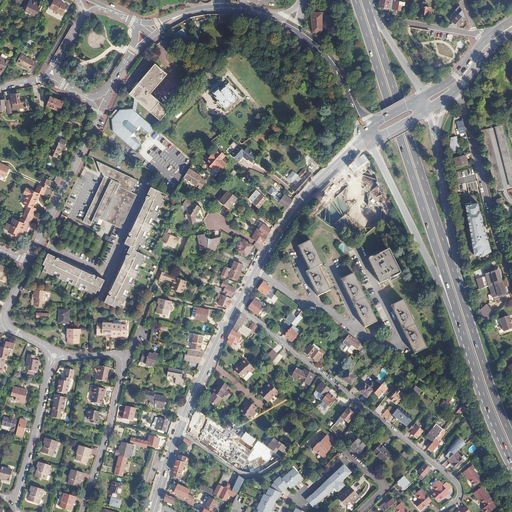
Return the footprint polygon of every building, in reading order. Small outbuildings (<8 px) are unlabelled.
[(64,5),(53,0),(49,8),(60,14),(64,5)] [(380,0),(379,6),(381,6),(381,8),(385,9),(385,7),(389,8),(390,0),(380,0)] [(405,2),(395,0),(394,0),(393,9),(403,11),(405,2)] [(40,6),(30,1),(25,11),(35,17),(40,6)] [(430,8),(421,6),(419,13),(429,15),(430,8)] [(465,19),(461,10),(452,22),(453,23),(458,27),(465,19)] [(322,13),(311,13),(312,32),(318,32),(319,35),(322,34),(323,33),(322,13)] [(189,18),(184,22),(183,22),(191,33),(193,32),(196,30),(200,28),(203,26),(208,25),(211,23),(213,23),(212,22),(212,20),(211,18),(210,17),(209,14),(200,15),(190,18),(189,18)] [(174,44),(176,42),(178,45),(177,45),(178,46),(179,46),(180,47),(182,47),(183,47),(184,47),(185,47),(185,46),(191,47),(193,39),(185,37),(183,39),(179,36),(177,38),(174,34),(169,40),(174,44)] [(164,40),(158,44),(163,55),(170,52),(164,40)] [(35,63),(20,55),(16,62),(31,71),(35,63)] [(8,62),(0,57),(0,71),(3,73),(8,62)] [(167,74),(155,64),(129,94),(135,99),(138,102),(160,120),(169,110),(150,94),(167,74)] [(215,95),(214,96),(218,100),(216,102),(220,107),(222,105),(225,108),(232,103),(232,102),(237,98),(226,86),(221,90),(219,88),(213,92),(215,95)] [(18,94),(10,95),(12,110),(20,109),(25,108),(24,102),(19,103),(18,94)] [(45,103),(47,103),(46,106),(48,107),(58,111),(62,103),(50,97),(48,102),(46,101),(45,103)] [(112,121),(112,122),(113,131),(114,132),(113,133),(135,151),(136,151),(140,146),(140,143),(133,137),(135,135),(136,136),(138,136),(140,134),(140,132),(138,131),(140,128),(147,134),(151,134),(154,130),(154,128),(135,112),(133,110),(121,111),(120,112),(119,112),(118,113),(116,111),(114,111),(111,115),(111,117),(113,119),(112,120),(112,121)] [(46,112),(43,111),(37,124),(40,125),(46,112)] [(511,173),(499,126),(482,130),(498,193),(511,188),(511,173)] [(451,138),(450,143),(452,151),(460,149),(457,136),(451,138)] [(59,147),(52,144),(48,155),(55,158),(59,147)] [(240,147),(238,145),(230,153),(239,161),(245,154),(239,148),(240,147)] [(222,170),(227,163),(222,159),(226,154),(219,148),(215,153),(214,152),(209,157),(210,158),(207,161),(208,162),(207,163),(213,168),(214,167),(214,168),(217,165),(219,167),(218,167),(222,170)] [(307,155),(301,162),(306,167),(312,160),(307,155)] [(465,155),(454,158),(456,166),(467,164),(465,155)] [(104,176),(103,178),(83,221),(91,225),(92,222),(94,223),(95,221),(96,221),(97,221),(98,221),(99,220),(100,219),(100,218),(104,219),(116,226),(121,228),(137,194),(132,192),(138,179),(98,160),(100,171),(103,172),(103,175),(104,176)] [(358,162),(349,167),(352,173),(362,168),(358,162)] [(0,177),(4,179),(8,169),(0,165),(0,177)] [(196,186),(201,189),(206,181),(201,178),(203,176),(190,167),(185,174),(184,176),(197,185),(196,186)] [(460,171),(461,178),(475,174),(473,168),(460,171)] [(304,169),(298,174),(302,178),(307,183),(314,177),(304,169)] [(302,178),(298,174),(293,181),(296,184),(302,178)] [(57,175),(53,183),(60,187),(64,179),(57,175)] [(302,178),(296,184),(296,185),(292,189),(298,194),(307,183),(302,178)] [(347,224),(365,217),(351,181),(333,188),(347,224)] [(45,188),(37,185),(34,192),(38,194),(41,195),(45,188)] [(154,196),(152,201),(136,233),(134,238),(129,236),(127,240),(141,247),(142,244),(144,245),(146,242),(148,238),(146,237),(147,234),(148,231),(150,232),(152,229),(154,225),(152,224),(153,221),(155,219),(156,219),(158,216),(160,212),(158,211),(159,208),(160,206),(162,206),(164,203),(166,199),(164,198),(165,195),(162,193),(163,192),(152,186),(149,193),(154,196)] [(268,193),(279,202),(287,209),(293,200),(285,194),(281,200),(275,195),(278,192),(272,187),(268,192),(268,193)] [(22,194),(26,196),(22,204),(27,206),(31,208),(32,207),(34,202),(33,201),(35,197),(36,198),(38,194),(34,192),(25,188),(22,194)] [(238,198),(228,190),(219,201),(229,209),(238,198)] [(257,198),(256,196),(251,201),(253,202),(252,203),(258,208),(266,199),(261,194),(257,198)] [(145,198),(129,230),(130,230),(132,230),(134,230),(136,231),(136,232),(136,233),(152,201),(151,201),(150,201),(149,202),(148,202),(147,202),(147,201),(146,200),(145,199),(145,198)] [(200,207),(186,198),(183,204),(189,208),(187,213),(190,225),(197,223),(195,217),(201,209),(200,207)] [(495,251),(482,203),(468,204),(478,256),(483,255),(486,257),(495,251)] [(31,208),(27,206),(24,212),(32,216),(35,209),(32,207),(31,208)] [(32,216),(24,212),(22,219),(29,222),(32,216)] [(262,218),(273,227),(276,223),(266,214),(262,218)] [(6,224),(4,229),(10,232),(9,234),(19,238),(21,234),(20,234),(21,230),(23,231),(26,232),(29,227),(20,223),(12,219),(10,225),(6,224)] [(258,226),(260,227),(258,229),(267,236),(271,230),(260,222),(258,226)] [(170,234),(172,229),(167,227),(161,240),(172,246),(174,242),(178,243),(180,238),(170,234)] [(254,229),(256,231),(252,237),(251,238),(255,241),(261,244),(262,243),(267,236),(258,229),(255,227),(254,229)] [(204,234),(198,235),(200,244),(205,244),(208,243),(210,245),(216,246),(221,236),(216,234),(212,236),(204,236),(204,234)] [(126,242),(132,246),(131,248),(139,251),(141,247),(127,240),(126,242)] [(239,242),(238,244),(238,246),(240,247),(238,250),(247,256),(253,245),(244,240),(242,243),(241,242),(239,242)] [(309,270),(306,272),(317,296),(330,290),(339,308),(344,305),(325,265),(319,268),(319,266),(322,264),(310,241),(298,246),(309,270)] [(134,255),(132,260),(116,293),(114,298),(108,295),(105,302),(116,307),(117,305),(120,306),(122,303),(124,304),(125,300),(127,296),(125,296),(127,292),(128,290),(130,291),(132,287),(133,284),(131,283),(133,280),(134,277),(136,278),(138,274),(139,271),(138,270),(139,267),(140,265),(142,266),(144,262),(145,259),(144,258),(145,254),(139,251),(131,248),(129,253),(134,255)] [(233,258),(231,262),(234,263),(232,266),(231,268),(240,272),(241,271),(246,273),(246,271),(253,260),(225,248),(222,254),(233,258)] [(389,249),(368,259),(380,283),(401,273),(389,249)] [(57,274),(60,276),(59,277),(62,279),(66,281),(67,279),(70,281),(73,282),(72,284),(75,286),(79,287),(80,285),(83,287),(86,288),(85,290),(88,292),(92,293),(93,291),(96,292),(98,289),(100,290),(105,280),(98,276),(95,282),(90,279),(59,264),(56,263),(54,261),(56,256),(49,252),(43,264),(46,266),(45,268),(47,269),(46,271),(50,273),(53,275),(54,273),(57,274)] [(60,263),(59,264),(90,279),(91,278),(90,277),(91,276),(91,275),(93,274),(93,273),(62,257),(61,260),(61,261),(60,263)] [(127,258),(125,257),(109,290),(111,290),(112,290),(113,290),(114,290),(115,291),(116,293),(132,260),(130,260),(129,260),(128,260),(127,258)] [(292,261),(286,264),(297,287),(303,284),(292,261)] [(0,279),(5,282),(10,270),(0,265),(0,279)] [(237,279),(240,272),(231,268),(225,266),(221,276),(225,278),(227,274),(229,274),(228,276),(237,279)] [(187,281),(159,271),(155,279),(163,282),(164,278),(174,282),(171,289),(183,293),(187,281)] [(510,296),(501,271),(486,275),(486,277),(477,279),(479,290),(490,288),(494,301),(510,296)] [(353,273),(341,279),(364,328),(377,322),(353,273)] [(223,281),(221,285),(225,288),(223,291),(224,292),(231,295),(235,288),(227,284),(228,283),(223,281)] [(272,288),(264,282),(258,290),(266,296),(272,288)] [(217,297),(220,299),(218,304),(227,308),(232,298),(230,298),(223,295),(220,294),(219,293),(217,297)] [(159,304),(161,304),(158,313),(168,315),(169,310),(170,310),(172,301),(160,298),(159,304)] [(263,307),(255,300),(248,308),(257,315),(263,307)] [(403,300),(391,306),(414,354),(427,348),(403,300)] [(196,318),(206,321),(208,310),(198,308),(196,318)] [(69,310),(59,310),(59,321),(69,321),(69,310)] [(246,318),(241,314),(232,331),(237,333),(246,318)] [(302,318),(299,315),(291,323),(290,325),(294,327),(302,318)] [(510,320),(509,315),(499,318),(503,331),(511,328),(511,326),(511,324),(510,320)] [(483,317),(479,321),(484,326),(488,321),(483,317)] [(290,324),(285,320),(281,325),(286,329),(290,324)] [(112,337),(113,325),(104,324),(103,325),(98,325),(97,335),(107,335),(107,337),(112,337)] [(127,337),(128,327),(122,327),(122,325),(113,325),(112,337),(113,338),(118,338),(118,337),(127,337)] [(297,335),(290,329),(284,336),(291,342),(297,335)] [(231,333),(229,338),(229,340),(227,343),(234,349),(241,335),(237,333),(232,331),(231,333)] [(68,338),(69,337),(69,343),(79,344),(79,335),(68,335),(68,338)] [(348,335),(345,339),(356,349),(360,345),(354,340),(348,335)] [(203,337),(194,336),(193,344),(201,345),(203,337)] [(3,349),(0,348),(0,357),(6,359),(8,359),(10,350),(13,350),(14,344),(5,342),(3,349)] [(201,345),(193,344),(192,350),(205,352),(208,346),(201,345)] [(307,346),(303,351),(309,356),(315,349),(311,346),(310,348),(307,346)] [(369,351),(364,347),(357,354),(360,357),(365,352),(367,353),(369,351)] [(322,355),(315,349),(309,356),(316,362),(322,355)] [(277,351),(269,360),(272,362),(277,356),(279,353),(277,351)] [(153,356),(143,352),(140,362),(145,364),(145,365),(154,368),(155,365),(158,356),(153,354),(153,356)] [(511,354),(511,353),(503,361),(511,375),(511,354)] [(202,357),(183,354),(182,360),(200,363),(202,357)] [(36,356),(29,355),(28,364),(30,364),(29,371),(38,373),(39,366),(38,366),(39,361),(35,359),(36,356)] [(277,356),(272,362),(275,365),(280,359),(277,356)] [(241,364),(242,365),(239,368),(238,367),(234,371),(242,379),(250,371),(251,373),(254,369),(244,359),(241,362),(241,364)] [(99,368),(95,370),(97,374),(96,379),(106,382),(109,367),(99,366),(99,368)] [(173,369),(168,368),(167,376),(175,378),(175,384),(183,385),(184,379),(181,378),(183,371),(173,369)] [(303,372),(296,368),(292,376),(309,385),(314,375),(304,370),(303,372)] [(341,372),(345,376),(343,379),(350,385),(356,378),(344,368),(341,372)] [(62,381),(60,380),(57,392),(67,394),(71,379),(72,379),(74,370),(68,369),(66,378),(65,381),(62,381)] [(216,389),(214,388),(212,391),(219,396),(221,398),(224,395),(225,397),(228,392),(226,390),(228,387),(219,380),(217,383),(218,386),(216,389)] [(367,386),(364,384),(359,391),(366,397),(372,390),(374,392),(379,387),(371,382),(367,386)] [(329,389),(321,383),(315,390),(323,396),(329,389)] [(265,389),(266,390),(264,392),(262,391),(259,395),(267,403),(275,396),(276,397),(279,394),(276,390),(269,384),(265,387),(265,389)] [(381,384),(379,387),(374,392),(372,395),(377,398),(382,393),(383,394),(387,390),(381,384)] [(13,387),(11,395),(16,396),(15,400),(24,403),(27,391),(13,387)] [(91,393),(93,394),(92,399),(96,400),(95,403),(101,404),(103,396),(105,396),(107,390),(92,387),(91,393)] [(419,390),(415,387),(411,392),(415,395),(419,390)] [(389,400),(396,405),(403,395),(397,390),(389,400)] [(144,399),(149,400),(151,404),(152,404),(153,405),(154,405),(155,406),(155,407),(163,409),(166,398),(155,395),(155,393),(146,391),(144,399)] [(212,391),(205,399),(216,407),(222,399),(221,398),(219,396),(212,391)] [(443,393),(440,391),(433,400),(435,402),(443,393)] [(330,396),(328,394),(322,401),(329,406),(335,398),(331,395),(330,396)] [(66,398),(56,396),(53,410),(63,412),(66,398)] [(243,410),(242,409),(239,412),(248,419),(249,419),(251,416),(252,417),(256,413),(253,411),(256,408),(247,401),(244,404),(245,406),(245,407),(243,410)] [(178,406),(171,403),(169,409),(176,411),(178,406)] [(398,407),(392,414),(406,426),(412,418),(398,407)] [(86,415),(89,416),(88,419),(92,420),(92,423),(97,424),(99,417),(97,417),(98,412),(87,409),(86,415)] [(341,417),(340,416),(334,424),(336,425),(339,422),(340,423),(343,419),(347,422),(351,418),(352,419),(354,416),(353,415),(354,414),(349,411),(349,412),(346,410),(341,417)] [(196,414),(193,419),(201,425),(196,432),(190,428),(187,433),(194,438),(197,433),(203,437),(211,424),(196,414)] [(3,418),(2,422),(2,423),(12,426),(11,430),(14,431),(17,418),(12,417),(11,419),(3,418)] [(153,423),(152,423),(151,428),(154,429),(164,432),(168,421),(158,418),(156,424),(153,423)] [(26,421),(21,419),(17,435),(22,436),(26,421)] [(411,427),(414,429),(410,434),(416,438),(422,431),(417,427),(418,426),(414,423),(413,424),(411,427)] [(432,442),(441,431),(442,430),(435,424),(425,436),(432,442)] [(231,437),(242,443),(249,432),(238,425),(231,437)] [(357,433),(350,427),(339,440),(343,444),(347,438),(351,441),(357,433)] [(441,431),(432,442),(427,448),(432,452),(432,451),(438,443),(437,442),(444,433),(441,431)] [(268,434),(261,443),(280,458),(284,453),(286,455),(289,451),(268,434)] [(160,438),(150,436),(149,441),(147,446),(157,448),(160,438)] [(147,446),(149,441),(131,437),(129,444),(135,445),(146,448),(147,448),(147,446)] [(317,445),(315,445),(311,450),(320,458),(325,453),(326,448),(329,448),(332,445),(324,437),(319,442),(320,443),(318,445),(317,445)] [(184,438),(182,442),(188,446),(191,443),(184,438)] [(357,439),(350,446),(354,450),(353,451),(354,452),(356,451),(358,453),(365,446),(357,439)] [(457,453),(466,446),(460,439),(454,447),(455,449),(453,452),(451,451),(447,457),(450,460),(457,453)] [(44,443),(45,443),(42,452),(53,456),(54,450),(55,450),(56,445),(44,442),(44,443)] [(121,442),(120,446),(119,451),(117,451),(116,450),(115,455),(120,456),(128,458),(132,459),(135,445),(129,444),(121,442)] [(438,443),(432,451),(434,453),(440,445),(438,443)] [(390,456),(379,446),(372,452),(383,463),(390,456)] [(146,448),(142,462),(136,482),(146,485),(152,465),(153,461),(156,451),(147,448),(146,448)] [(77,454),(78,455),(77,460),(86,462),(89,454),(90,454),(91,452),(79,450),(77,454)] [(457,453),(450,460),(452,462),(454,464),(452,465),(455,469),(464,461),(457,453)] [(128,458),(120,456),(115,474),(123,477),(128,458)] [(184,463),(176,460),(173,471),(180,474),(184,463)] [(38,467),(39,467),(36,476),(46,479),(48,474),(51,466),(46,464),(39,462),(38,467)] [(424,464),(418,471),(421,474),(419,476),(422,478),(430,469),(424,464)] [(0,466),(0,465),(0,477),(2,478),(2,477),(10,479),(12,469),(0,466)] [(343,466),(305,501),(312,508),(334,489),(337,492),(344,486),(341,483),(351,474),(343,466)] [(472,466),(462,473),(465,476),(466,475),(469,479),(474,486),(482,481),(473,470),(474,469),(472,466)] [(79,471),(73,469),(70,478),(71,478),(69,484),(78,486),(81,477),(83,478),(85,473),(79,471)] [(257,511),(269,511),(270,511),(272,511),(275,505),(274,504),(275,500),(277,501),(281,493),(288,487),(290,490),(302,479),(294,469),(281,480),(279,477),(273,483),(274,484),(271,486),(270,489),(269,488),(265,496),(263,495),(257,509),(258,510),(257,511)] [(233,483),(234,484),(235,485),(232,492),(236,494),(240,487),(243,479),(239,476),(237,481),(236,480),(235,480),(233,483)] [(403,476),(397,482),(404,490),(410,484),(403,476)] [(432,486),(435,491),(431,495),(437,502),(443,497),(442,496),(447,492),(438,481),(432,486)] [(123,484),(113,482),(109,496),(119,498),(123,484)] [(188,489),(176,483),(172,492),(183,497),(184,493),(186,494),(188,489)] [(355,483),(353,485),(343,494),(349,501),(354,498),(357,495),(358,497),(364,492),(355,483)] [(201,484),(199,489),(225,501),(229,492),(217,485),(214,490),(201,484)] [(31,491),(32,491),(29,500),(39,503),(41,498),(41,499),(44,490),(32,486),(31,491)] [(483,486),(473,493),(476,496),(477,495),(480,500),(485,506),(492,501),(484,489),(485,489),(483,486)] [(414,494),(418,499),(413,503),(420,510),(425,506),(424,505),(430,499),(421,488),(414,494)] [(230,491),(229,492),(225,501),(231,504),(236,494),(232,492),(230,491)] [(77,497),(65,493),(62,502),(63,502),(61,508),(71,510),(74,502),(75,502),(77,497)] [(175,498),(166,494),(164,501),(167,502),(172,504),(175,498)] [(112,498),(110,507),(122,509),(124,501),(112,498)] [(208,507),(209,507),(208,511),(206,510),(205,509),(203,511),(211,511),(217,501),(211,498),(206,506),(208,507)] [(390,501),(388,500),(380,507),(384,511),(396,502),(393,498),(390,501)] [(393,508),(396,511),(408,511),(400,502),(393,508)]
